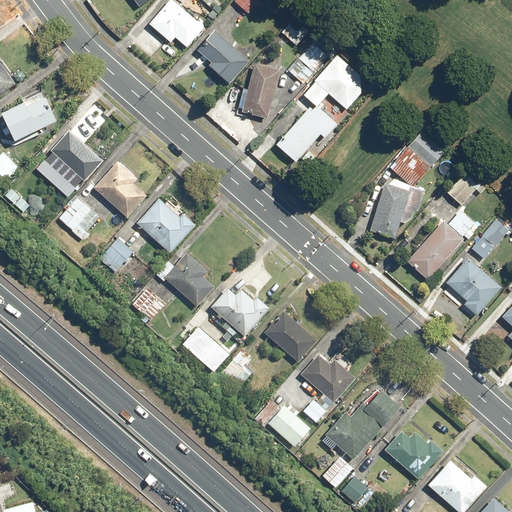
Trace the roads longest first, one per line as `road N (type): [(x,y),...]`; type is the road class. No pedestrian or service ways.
road 1 (secondary): [(511,428),(81,44),(45,0)]
road 2 (motorway): [(0,287),(142,400),(260,511)]
road 3 (motorway): [(210,511),(0,323)]
